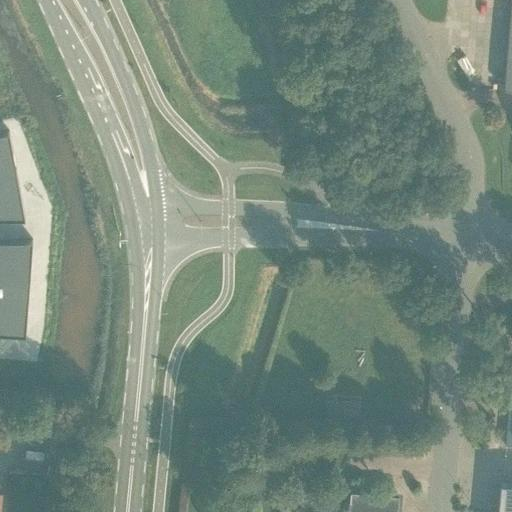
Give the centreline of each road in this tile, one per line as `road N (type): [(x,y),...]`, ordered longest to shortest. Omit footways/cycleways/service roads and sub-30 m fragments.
road 1 (unclassified): [(465,240),(442,511)]
road 2 (unclassified): [(465,240),(469,162),(390,0)]
road 3 (primary): [(45,0),(101,127),(131,221)]
road 4 (unclassified): [(385,232),(337,214),(156,206)]
road 5 (unclassified): [(158,237),(385,232)]
road 6 (primary): [(156,206),(128,87),(87,0)]
road 7 (primary): [(142,353),(127,511)]
road 8 (primary): [(131,221),(142,353)]
